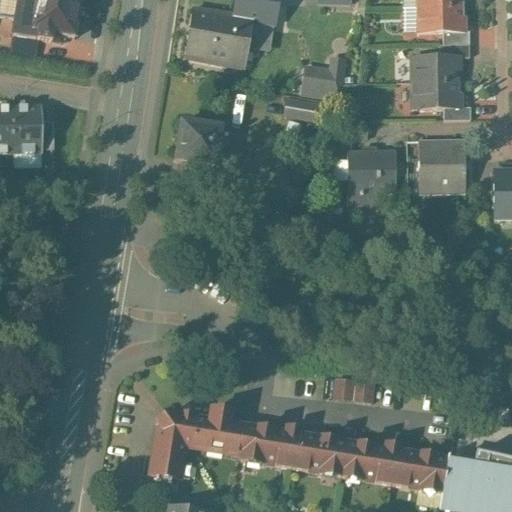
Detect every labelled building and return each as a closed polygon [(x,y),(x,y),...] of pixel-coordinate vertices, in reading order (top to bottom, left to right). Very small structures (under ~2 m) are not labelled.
[(0,0),(0,20),(14,22),(14,20),(17,21),(20,0),(0,0)] [(78,6),(39,0),(20,0),(17,21),(14,20),(14,22),(11,39),(50,45),(52,38),(60,39),(73,41),(73,39),(75,36),(77,33),(77,31),(77,29),(77,26),(76,23),(76,21),(78,6)] [(276,0),(236,0),(234,18),(234,19),(264,24),(264,26),(272,27),(276,0)] [(415,0),(415,11),(460,10),(460,0),(415,0)] [(460,10),(415,11),(416,37),(442,36),(464,36),(464,35),(464,21),(461,21),(460,10)] [(264,24),(234,19),(234,18),(192,11),(184,61),(227,69),(228,61),(246,65),(250,36),(262,38),(264,26),(264,24)] [(464,36),(442,36),(442,48),(468,48),(468,34),(464,35),(464,36)] [(468,61),(468,48),(442,48),(438,48),(438,60),(458,60),(458,61),(468,61)] [(438,60),(410,61),(410,87),(455,86),(455,75),(458,75),(458,61),(458,60),(438,60)] [(343,75),(305,70),(302,99),(339,103),(343,75)] [(456,96),(455,86),(410,87),(411,112),(442,112),(459,112),(459,110),(459,96),(456,96)] [(0,157),(13,158),(12,110),(0,109),(0,157)] [(40,109),(12,110),(13,158),(41,157),(41,153),(40,125),(40,109)] [(459,110),(459,112),(442,112),(442,124),(469,123),(469,110),(459,110)] [(52,125),(40,125),(41,153),(53,153),(52,125)] [(220,131),(180,125),(175,162),(214,167),(217,148),(220,131)] [(231,132),(220,131),(217,148),(229,150),(231,132)] [(463,142),(416,144),(417,174),(428,174),(428,191),(460,190),(461,197),(464,197),(463,142)] [(394,196),(393,154),(346,155),(346,163),(346,183),(346,197),(376,197),(394,196)] [(346,163),(332,164),(332,184),(346,183),(346,163)] [(511,170),(497,171),(497,214),(511,213),(511,170)] [(376,197),(346,197),(347,218),(376,218),(376,197)] [(374,387),(335,382),(333,400),(371,405),(374,387)] [(208,423),(174,417),(174,419),(171,419),(168,415),(166,417),(167,418),(158,425),(157,423),(155,425),(157,428),(157,432),(155,431),(147,478),(179,484),(184,451),(239,460),(240,460),(245,429),(229,426),(231,415),(209,412),(208,423)] [(398,449),(385,447),(384,452),(303,438),(302,442),(297,441),(299,433),(285,430),(284,435),(245,429),(240,460),(239,460),(238,464),(245,465),(249,462),(258,463),(258,467),(321,478),(321,474),(330,475),(334,480),(345,482),(349,478),(358,480),(358,484),(421,494),(421,490),(430,492),(434,496),(440,497),(446,462),(403,455),(402,458),(397,458),(398,449)] [(511,511),(511,464),(492,460),(474,456),(472,467),(478,468),(477,472),(459,468),(445,466),(440,497),(437,511),(511,511)]
